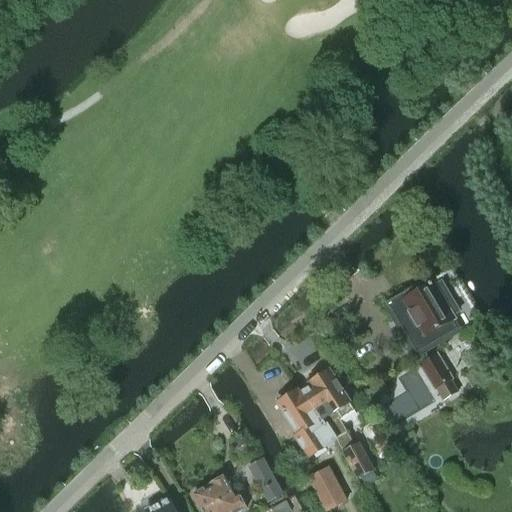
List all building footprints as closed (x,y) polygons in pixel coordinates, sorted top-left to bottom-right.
[(416,356),(459,330),(451,317),(460,312),(442,282),(433,287),(431,284),(428,286),(425,280),(385,304),(416,356)] [(451,380),(437,356),(421,365),(435,389),(436,389),(443,402),(458,393),(450,380),(451,380)] [(337,440),(336,441),(357,479),(373,471),(358,444),(354,447),(340,421),(355,411),(329,371),(326,372),(322,372),(317,375),(315,379),(308,384),(310,388),(303,392),(325,426),(327,425),(329,428),(337,440)] [(337,440),(329,428),(327,425),(325,426),(303,392),(299,395),(297,391),(290,396),(286,395),(281,399),(279,403),(277,404),(297,435),(294,437),(308,459),(336,441),(337,440)] [(327,511),(345,503),(328,469),(308,479),(325,511),(327,511)] [(202,511),(241,511),(246,509),(238,494),(237,495),(226,476),(210,484),(211,486),(193,495),(202,511)] [(277,483),(261,492),(267,503),(283,494),(277,483)] [(175,511),(168,498),(157,504),(154,503),(149,506),(147,509),(145,511),(175,511)] [(272,509),(273,511),(291,511),(285,502),(272,509)]
